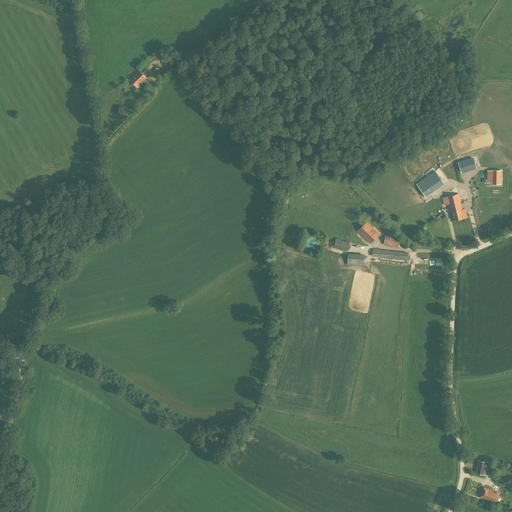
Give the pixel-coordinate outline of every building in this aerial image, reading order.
[(428,12),(434,17),(438,13),(432,8),(428,12)] [(442,16),(439,21),(445,26),(449,21),(442,16)] [(158,53),(162,59),(161,60),(164,65),(170,62),(162,50),(158,53)] [(133,76),(130,79),(138,87),(146,78),(139,71),(134,76),(133,76)] [(416,184),(425,197),(452,178),(443,165),(416,184)] [(487,176),(486,184),(497,186),(499,172),(488,171),(485,171),(484,176),(487,176)] [(448,204),(450,213),(452,212),(454,220),(466,217),(464,209),(462,210),(458,194),(443,197),(445,205),(448,204)] [(357,231),(362,236),(365,234),(367,233),(373,227),(367,222),(357,231)] [(379,234),(373,228),(373,227),(367,233),(365,234),(362,236),(370,244),(379,234)] [(383,245),(398,247),(399,240),(394,239),(394,237),(385,235),(383,245)] [(349,242),(331,237),(329,245),(347,250),(349,242)] [(380,258),(407,260),(407,253),(372,249),(372,256),(380,257),(380,258)] [(348,253),(347,265),(364,266),(364,254),(348,253)] [(493,463),(479,460),(478,460),(475,473),(493,477),(494,471),(491,470),(493,463)] [(498,492),(489,489),(484,487),(480,498),(494,503),(498,492)]
